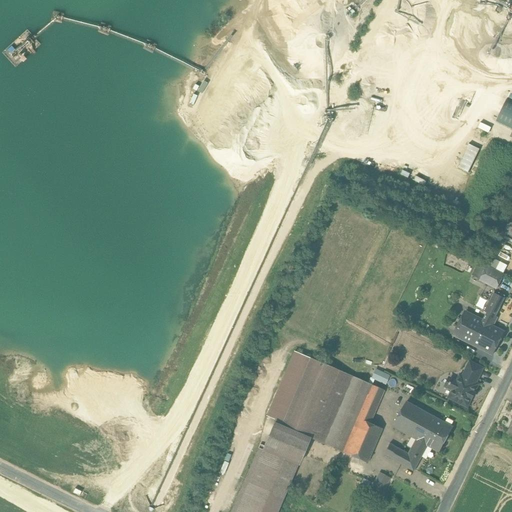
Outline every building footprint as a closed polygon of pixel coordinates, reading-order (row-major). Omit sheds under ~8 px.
[(511,101),(507,99),(496,121),(511,129),(511,101)] [(458,167),(469,172),(479,148),(468,143),(458,167)] [(498,286),(488,281),(485,287),(495,292),(498,286)] [(494,293),(485,312),(487,313),(483,321),(493,326),(497,317),(495,316),(504,298),(494,293)] [(483,321),(465,312),(453,335),(493,355),(504,332),(483,321)] [(294,351),(266,416),(275,419),(282,422),(310,358),(294,351)] [(352,376),(310,358),(282,422),(281,426),(309,438),(323,444),(352,377),(352,376)] [(483,368),(470,362),(465,373),(477,379),(483,368)] [(385,385),(390,375),(374,368),(370,378),(385,385)] [(463,377),(460,376),(457,382),(452,379),(451,382),(450,382),(449,384),(450,385),(449,388),(453,390),(449,398),(467,407),(478,384),(475,383),(477,379),(465,373),(463,377)] [(352,377),(323,444),(342,452),(343,452),(371,385),(352,377)] [(343,452),(342,452),(367,463),(381,429),(369,423),(383,390),(371,385),(343,452)] [(430,414),(407,401),(393,426),(416,439),(430,414)] [(453,427),(430,414),(416,439),(428,446),(439,452),(453,427)] [(309,438),(281,426),(282,422),(275,419),(262,450),(297,465),(309,438)] [(416,439),(408,454),(389,443),(383,453),(414,471),(428,446),(416,439)] [(262,450),(258,448),(230,511),(276,511),(297,465),(262,450)] [(380,472),(372,487),(381,492),(389,477),(380,472)]
